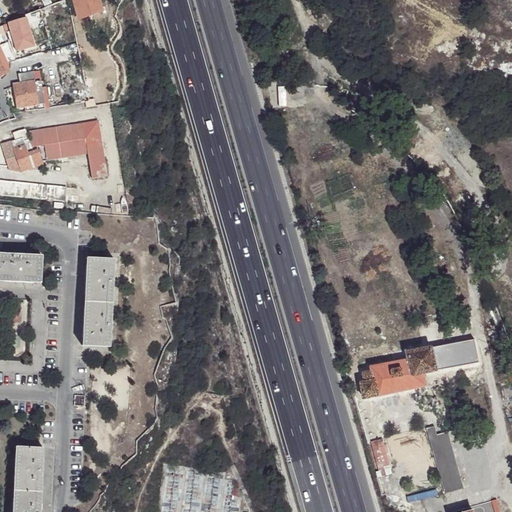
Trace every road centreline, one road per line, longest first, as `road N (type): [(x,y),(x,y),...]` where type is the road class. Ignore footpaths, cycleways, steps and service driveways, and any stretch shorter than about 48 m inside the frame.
road 1 (motorway): [(355,511),(209,0)]
road 2 (motorway): [(174,0),(320,511)]
road 3 (track): [(511,269),(458,165),(415,127),(355,101),(317,50),(294,0)]
road 4 (residential): [(57,511),(69,246),(57,235),(0,230)]
